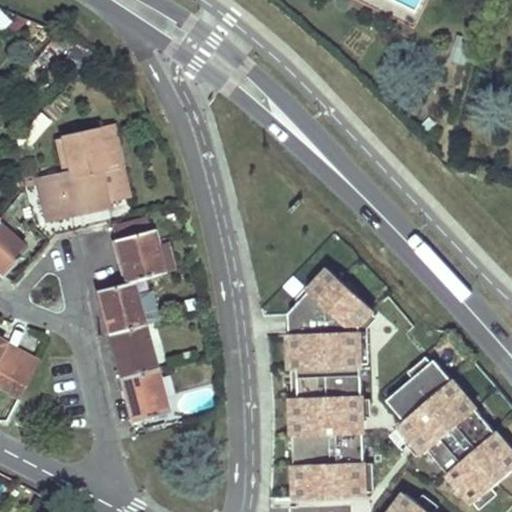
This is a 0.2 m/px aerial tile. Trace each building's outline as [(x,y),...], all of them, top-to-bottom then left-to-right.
[(0,33),(0,34),(3,37),(6,40),(14,31),(7,25),(0,33)] [(61,62),(72,71),(84,56),(74,47),(61,62)] [(17,155),(22,154),(28,153),(26,145),(41,130),(32,121),(14,142),(17,155)] [(37,182),(41,200),(45,218),(106,205),(98,168),(119,164),(111,127),(62,139),(70,175),(62,177),(37,182)] [(70,175),(62,139),(54,140),(62,177),(70,175)] [(98,168),(106,205),(127,200),(119,164),(98,168)] [(149,231),(145,215),(110,224),(114,241),(119,239),(149,231)] [(0,230),(0,275),(1,277),(24,251),(0,230)] [(121,265),(126,283),(131,282),(162,274),(154,249),(149,231),(119,239),(124,258),(120,259),(121,265)] [(124,258),(119,239),(114,241),(120,259),(124,258)] [(176,270),(169,244),(154,249),(162,274),(176,270)] [(294,503),(364,503),(360,330),(375,314),(331,273),(290,317),(294,503)] [(113,335),(143,327),(131,282),(126,283),(100,290),(105,310),(103,310),(101,311),(104,324),(108,337),(113,335)] [(103,310),(105,310),(100,290),(95,291),(101,311),(103,310)] [(154,370),(143,327),(113,335),(117,353),(112,354),(114,362),(119,379),(124,378),(154,370)] [(108,337),(112,354),(117,353),(113,335),(108,337)] [(37,363),(0,343),(0,388),(19,399),(37,363)] [(470,511),(511,477),(511,464),(433,367),(385,406),(402,427),(426,457),(470,511)] [(166,414),(154,370),(124,378),(128,397),(124,399),(128,413),(131,423),(166,414)] [(119,379),(124,399),(128,397),(124,378),(119,379)]
